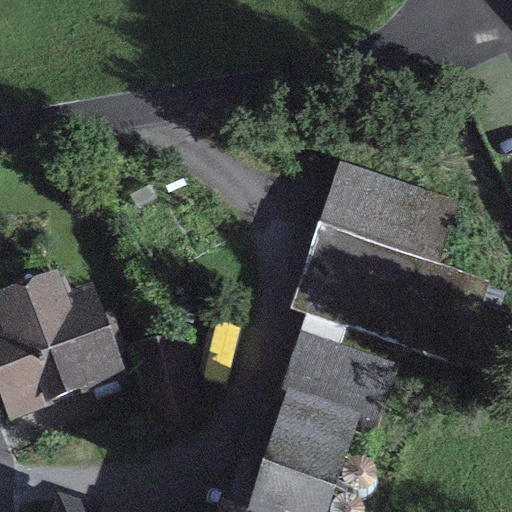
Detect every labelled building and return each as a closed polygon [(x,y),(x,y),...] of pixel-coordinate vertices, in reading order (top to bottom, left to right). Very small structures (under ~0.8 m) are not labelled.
[(485,214),(344,166),(296,304),(437,352),(485,214)] [(92,272),(0,299),(0,385),(11,423),(127,387),(92,272)] [(189,337),(136,350),(156,432),(209,419),(189,337)] [(339,511),(353,468),(282,447),(262,511),(339,511)] [(125,511),(59,494),(53,511),(125,511)]
